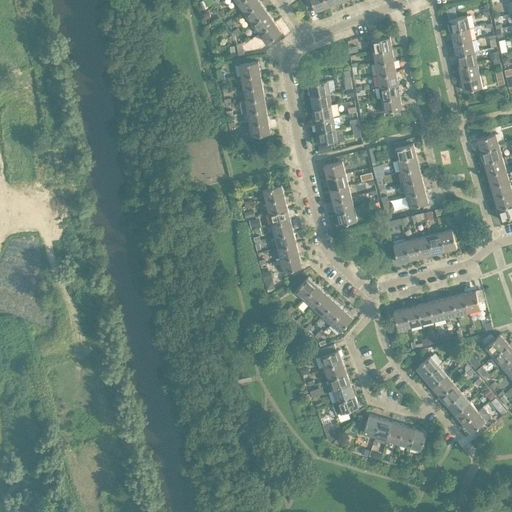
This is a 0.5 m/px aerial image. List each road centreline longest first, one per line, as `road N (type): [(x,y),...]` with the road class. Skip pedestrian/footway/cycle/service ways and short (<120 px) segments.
road 1 (residential): [(371,290),(338,265),(319,229),(286,67),(305,40)]
road 2 (residential): [(432,405),(417,414),(371,400),(348,338),(374,311)]
road 3 (residential): [(511,238),(464,266),(371,290)]
